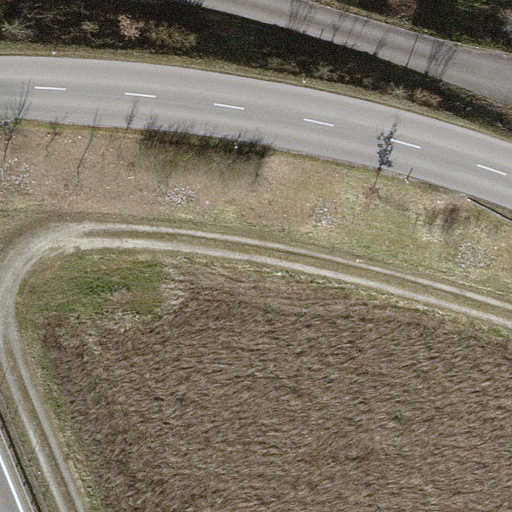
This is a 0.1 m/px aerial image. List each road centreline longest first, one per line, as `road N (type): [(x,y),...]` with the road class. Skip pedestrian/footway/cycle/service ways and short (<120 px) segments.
road 1 (track): [(511,315),(235,246),(135,232),(44,244),(7,285),(1,307),(5,336),(76,511)]
road 2 (tertiary): [(0,86),(232,106),(408,143),(511,176)]
road 3 (track): [(511,81),(239,0)]
